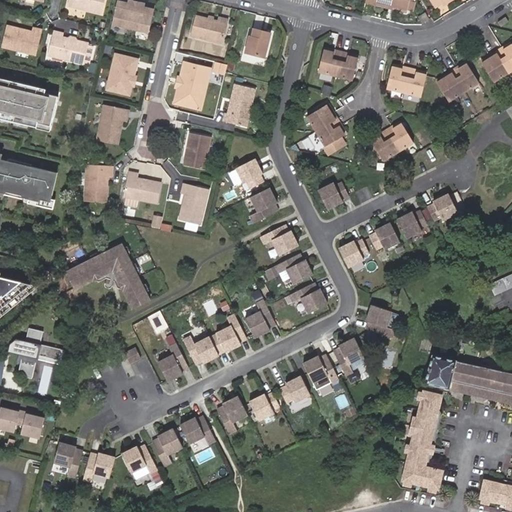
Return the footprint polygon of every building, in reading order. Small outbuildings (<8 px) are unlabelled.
[(70,0),(68,8),(100,16),(104,0),(70,0)] [(112,24),(130,28),(135,5),(127,3),(126,7),(117,5),(112,24)] [(149,32),(153,13),(143,11),(144,7),(135,5),(130,28),(149,32)] [(422,23),(422,24),(422,23),(430,18),(429,17),(425,11),(417,16),(420,19),(421,21),(422,23)] [(213,21),(208,20),(195,17),(190,36),(222,44),(228,19),(219,17),(218,23),(213,21)] [(19,32),(20,29),(6,26),(2,47),(36,54),(41,30),(31,28),(31,32),(30,34),(19,32)] [(244,54),(264,59),(270,34),(253,30),(251,37),(248,37),(244,54)] [(59,33),(53,56),(88,64),(92,45),(68,39),(69,35),(59,33)] [(503,50),(511,44),(511,43),(511,42),(502,47),(503,50)] [(496,51),(509,72),(511,70),(511,44),(503,50),(502,47),(496,51)] [(334,52),(324,50),(318,71),(336,75),(342,51),(334,49),(334,52)] [(342,51),(336,75),(353,79),(358,58),(349,55),(349,53),(342,51)] [(494,81),(509,72),(496,51),(490,55),(492,58),(483,63),(494,81)] [(114,54),(110,72),(114,73),(110,91),(126,94),(130,76),(133,77),(137,59),(114,54)] [(481,60),(483,63),(492,58),(490,55),(481,60)] [(186,62),(178,97),(183,98),(181,105),(203,111),(212,68),(186,62)] [(224,73),(226,65),(215,62),(212,72),(224,75),(224,73)] [(479,82),(467,64),(458,69),(457,67),(450,70),(464,92),(479,82)] [(403,68),(392,66),(387,88),(405,92),(410,68),(403,66),(403,68)] [(410,68),(405,92),(423,96),(427,74),(417,72),(417,70),(410,68)] [(449,101),(464,92),(450,70),(444,74),(446,77),(437,82),(449,101)] [(114,73),(110,72),(106,90),(110,91),(114,73)] [(435,79),(437,82),(446,77),(444,74),(435,79)] [(46,80),(26,76),(24,84),(44,89),(46,80)] [(133,77),(130,76),(126,94),(129,95),(131,86),(133,87),(135,77),(133,77)] [(60,94),(0,79),(0,120),(51,133),(60,94)] [(245,126),(253,88),(234,83),(227,112),(225,112),(223,120),(245,126)] [(331,113),(334,111),(329,102),(325,104),(331,113)] [(306,116),(315,132),(338,118),(334,111),(331,113),(325,104),(306,116)] [(128,111),(104,105),(96,139),(115,144),(121,120),(125,121),(128,111)] [(324,147),(344,135),(339,126),(342,124),(338,118),(315,132),(324,147)] [(386,130),(399,151),(413,142),(403,123),(394,128),(392,126),(386,130)] [(339,126),(344,135),(347,133),(342,124),(339,126)] [(383,160),(399,151),(386,130),(379,134),(381,136),(372,142),(383,160)] [(204,169),(211,136),(190,132),(183,165),(204,169)] [(30,167),(0,159),(0,158),(0,156),(0,194),(4,196),(5,193),(21,197),(20,200),(48,206),(56,175),(29,169),(30,167)] [(261,177),(253,161),(236,169),(243,186),(246,184),(249,191),(262,184),(259,178),(261,177)] [(111,177),(112,167),(86,165),(83,205),(106,207),(107,190),(103,190),(104,176),(108,177),(111,177)] [(123,197),(157,204),(161,184),(137,179),(137,175),(128,173),(123,197)] [(187,204),(184,204),(181,223),(202,228),(210,187),(185,182),(182,193),(186,193),(189,194),(187,204)] [(327,211),(344,204),(342,201),(349,198),(341,182),(335,185),(334,184),(318,192),(327,211)] [(275,206),(267,190),(250,199),(258,215),(248,220),(251,226),(276,213),(273,207),(275,206)] [(434,205),(427,208),(434,222),(441,219),(442,221),(457,214),(448,196),(433,203),(434,205)] [(413,213),(397,221),(406,239),(422,231),(421,229),(427,226),(420,211),(414,215),(413,213)] [(377,233),(370,236),(377,251),(383,247),(385,249),(400,242),(390,224),(376,231),(377,233)] [(287,234),(284,227),(258,239),(262,246),(271,242),(279,257),(296,249),(289,233),(287,234)] [(355,241),(340,248),(349,267),(364,260),(362,257),(369,254),(362,240),(356,243),(355,241)] [(76,289),(93,281),(94,275),(100,277),(111,272),(113,266),(119,267),(117,275),(121,284),(125,285),(124,291),(133,310),(151,301),(124,244),(67,272),(76,289)] [(301,262),(298,256),(273,268),(276,275),(286,270),(293,286),(311,278),(303,261),(301,262)] [(94,275),(93,281),(98,282),(106,280),(114,282),(117,288),(124,291),(125,285),(121,284),(117,275),(119,267),(113,266),(111,272),(100,277),(94,275)] [(0,276),(0,318),(15,323),(50,293),(51,289),(0,276)] [(316,292),(313,285),(288,297),(292,304),(300,300),(308,315),(326,307),(318,291),(316,292)] [(271,329),(277,326),(268,307),(264,300),(258,304),(262,312),(246,320),(256,339),(272,331),(271,329)] [(391,313),(371,306),(366,321),(366,323),(368,323),(366,329),(392,338),(394,332),(386,329),(391,313)] [(241,344),(247,341),(235,315),(228,319),(232,327),(217,334),(226,354),(241,346),(241,344)] [(25,342),(27,342),(23,356),(22,356),(17,376),(31,379),(37,356),(58,362),(61,351),(39,345),(43,333),(29,329),(25,342)] [(25,342),(8,337),(6,351),(22,356),(23,356),(27,342),(25,342)] [(204,365),(220,357),(210,338),(194,346),(190,337),(183,340),(196,365),(202,362),(204,365)] [(348,367),(363,359),(353,340),(338,348),(339,349),(333,353),(345,378),(352,374),(348,367)] [(183,371),(189,368),(177,344),(171,347),(175,355),(159,363),(169,382),(184,374),(183,371)] [(137,350),(125,356),(130,366),(141,360),(137,350)] [(511,398),(511,375),(429,356),(423,384),(432,386),(446,389),(448,383),(511,398)] [(331,384),(337,381),(325,357),(319,360),(318,358),(302,365),(312,385),(315,392),(331,384)] [(295,406),(309,399),(300,380),(286,387),(287,390),(281,393),(287,407),(294,403),(295,406)] [(511,398),(448,383),(446,389),(511,405),(511,398)] [(440,472),(425,468),(420,471),(418,467),(423,464),(425,454),(422,449),(427,446),(434,419),(431,414),(436,411),(440,396),(421,392),(420,394),(419,401),(416,410),(414,419),(412,426),(412,428),(412,430),(410,437),(407,446),(406,454),(403,463),(399,482),(401,482),(408,484),(426,488),(433,490),(435,491),(440,472)] [(273,414),(280,411),(273,397),(266,400),(265,398),(250,405),(259,423),(274,416),(273,414)] [(232,427),(248,420),(238,401),(223,408),(224,410),(218,413),(230,438),(236,435),(232,427)] [(24,435),(41,440),(46,422),(37,420),(38,418),(30,415),(25,414),(21,413),(13,411),(12,413),(4,410),(0,409),(0,411),(3,412),(0,423),(0,427),(16,433),(18,425),(26,427),(24,435)] [(420,471),(425,468),(430,451),(439,416),(436,411),(431,414),(434,419),(427,446),(422,449),(425,454),(423,464),(418,467),(420,471)] [(210,448),(216,444),(204,421),(198,424),(196,421),(180,429),(190,448),(206,440),(210,448)] [(168,459),(183,451),(174,432),(158,440),(160,443),(153,445),(165,470),(171,466),(168,459)] [(68,479),(75,481),(82,455),(76,453),(76,451),(59,446),(53,466),(70,471),(68,479)] [(151,476),(158,473),(146,449),(139,452),(138,450),(122,458),(131,477),(148,469),(151,476)] [(94,477),(109,481),(114,462),(99,458),(98,460),(91,458),(84,484),(91,486),(94,477)] [(497,491),(494,486),(480,482),(476,501),(478,502),(485,503),(494,505),(503,507),(510,509),(511,509),(511,489),(502,488),(497,491)] [(494,486),(497,491),(502,488),(511,489),(511,485),(499,482),(494,486)]
